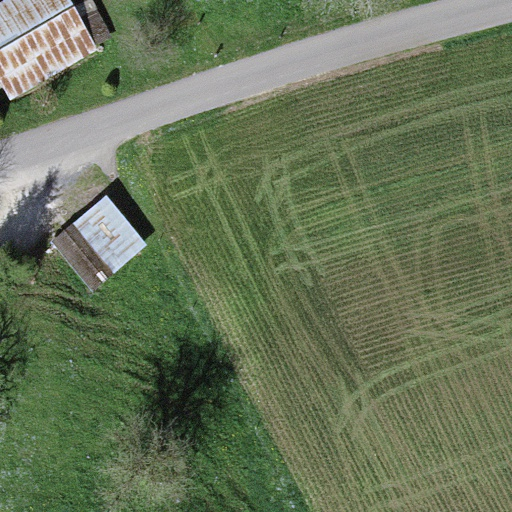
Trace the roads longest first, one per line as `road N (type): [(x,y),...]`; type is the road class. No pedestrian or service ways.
road 1 (unclassified): [(0,156),(481,0)]
road 2 (track): [(62,134),(0,237)]
